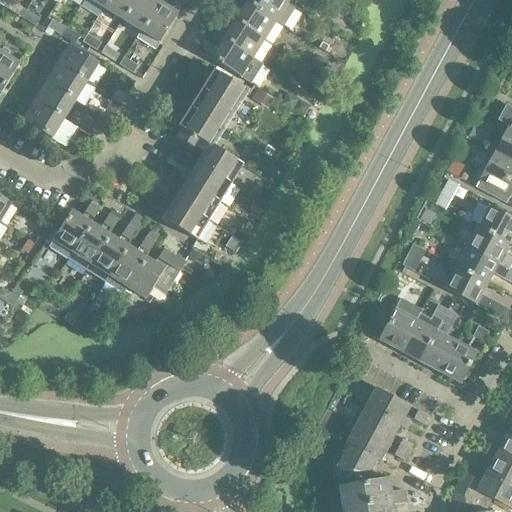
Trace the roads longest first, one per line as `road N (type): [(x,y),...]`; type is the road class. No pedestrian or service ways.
road 1 (secondary): [(226,397),(309,300),(476,0)]
road 2 (residential): [(205,4),(108,162),(27,186),(0,175)]
road 3 (secondary): [(138,431),(0,413)]
